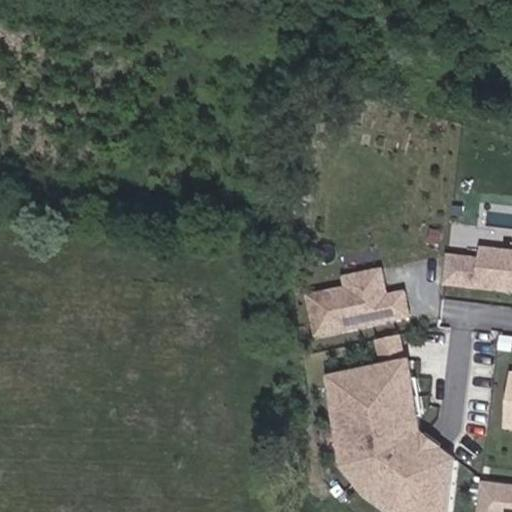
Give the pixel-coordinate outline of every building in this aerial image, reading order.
[(511,250),(483,248),(481,259),(448,255),(445,284),(511,291),(511,250)] [(384,269),(346,277),(348,287),(309,294),(318,336),(412,317),(407,292),(382,297),(381,291),(389,290),(384,269)] [(384,361),(411,357),(407,334),(380,338),(384,361)] [(451,511),(458,460),(441,448),(438,450),(424,440),(426,437),(422,434),(419,415),(415,416),(410,381),(414,380),(411,361),(338,376),(341,393),(336,394),(340,424),(345,424),(348,440),(343,441),(347,466),(371,495),(391,510),(394,506),(402,511),(451,511)] [(511,511),(511,481),(483,478),(478,511),(511,511)]
